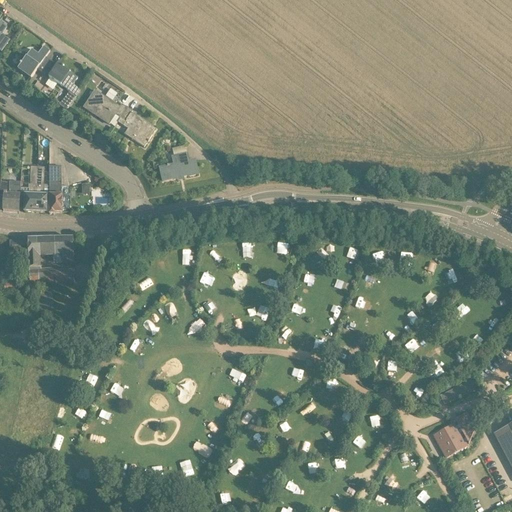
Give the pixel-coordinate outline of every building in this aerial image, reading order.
[(0,44),(5,48),(9,41),(1,36),(6,29),(0,25),(0,44)] [(43,75),(52,63),(46,59),(50,53),(44,48),(38,56),(32,51),(22,65),(21,64),(20,66),(21,66),(18,71),(31,80),(37,71),(43,75)] [(52,63),(43,75),(77,98),(81,91),(73,86),(78,80),(58,66),(57,67),(52,63)] [(121,118),(127,109),(122,105),(120,109),(95,92),(84,109),(109,126),(116,115),(121,118)] [(127,109),(121,118),(118,124),(129,131),(126,136),(132,140),(131,140),(144,149),(152,137),(148,134),(152,128),(131,114),(133,113),(127,109)] [(189,161),(187,152),(171,155),(174,166),(160,169),(163,183),(188,177),(188,178),(198,176),(195,160),(189,161)] [(50,197),(49,214),(49,216),(54,216),(54,214),(62,214),(61,168),(49,168),(50,186),(50,197)] [(38,214),(39,170),(31,170),(31,190),(20,189),(20,196),(19,211),(25,211),(25,213),(38,214)] [(50,197),(50,186),(43,186),(44,170),(39,170),(38,214),(49,214),(50,197)] [(101,182),(96,177),(93,181),(98,186),(101,182)] [(19,211),(20,196),(9,195),(10,185),(1,184),(0,189),(0,195),(4,196),(3,212),(19,213),(19,211)] [(74,263),(73,240),(10,242),(10,255),(27,254),(28,270),(30,269),(30,282),(55,281),(55,283),(74,283),(74,272),(56,272),(55,269),(39,270),(38,257),(62,256),(63,264),(74,263)] [(324,261),(330,255),(324,249),(318,255),(324,261)] [(448,276),(450,284),(458,282),(456,274),(448,276)] [(16,293),(17,283),(5,282),(4,292),(16,293)] [(37,295),(44,294),(41,285),(35,287),(37,295)] [(258,327),(267,320),(258,309),(250,316),(258,327)] [(409,329),(418,322),(411,312),(402,320),(409,329)] [(235,334),(240,323),(234,321),(229,331),(235,334)] [(414,351),(422,345),(416,338),(409,344),(414,351)] [(392,364),(390,372),(399,374),(401,366),(392,364)] [(440,396),(444,406),(477,391),(473,382),(440,396)] [(373,414),(367,421),(378,430),(384,423),(373,414)] [(494,431),(499,441),(511,434),(511,421),(508,423),(509,424),(494,431)] [(446,460),(467,449),(461,437),(464,435),(458,424),(455,426),(454,425),(433,437),(434,438),(433,439),(444,459),(445,458),(446,460)] [(511,434),(499,441),(511,467),(511,434)] [(259,502),(255,504),(251,498),(247,501),(253,511),(259,511),(264,509),(259,502)]
